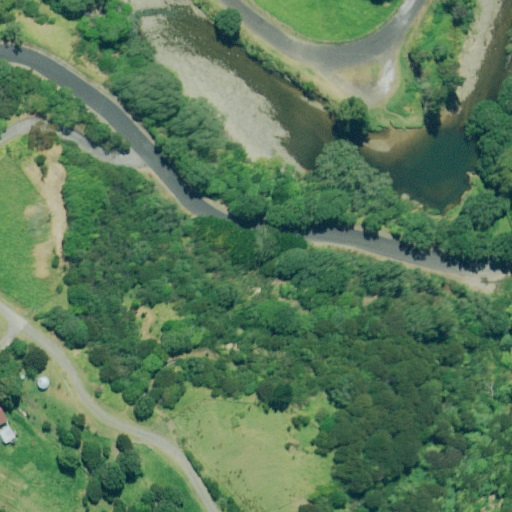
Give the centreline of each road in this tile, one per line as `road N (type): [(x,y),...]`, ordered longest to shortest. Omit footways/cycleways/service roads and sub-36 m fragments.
road 1 (residential): [(0,53),(36,59),(105,103),(212,216),(344,234),(447,262),(511,261)]
road 2 (residential): [(416,0),(380,43),(344,55),(302,49),(230,0)]
